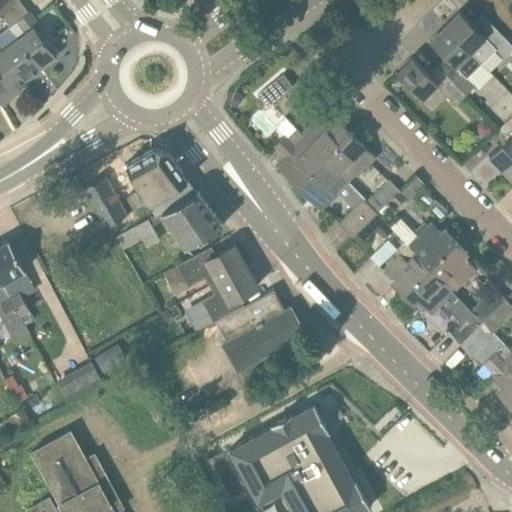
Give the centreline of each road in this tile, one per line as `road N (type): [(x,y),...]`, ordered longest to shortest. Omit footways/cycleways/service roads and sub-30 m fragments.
road 1 (tertiary): [(511,473),(242,185)]
road 2 (residential): [(511,244),(354,74)]
road 3 (tertiary): [(194,76),(309,0)]
